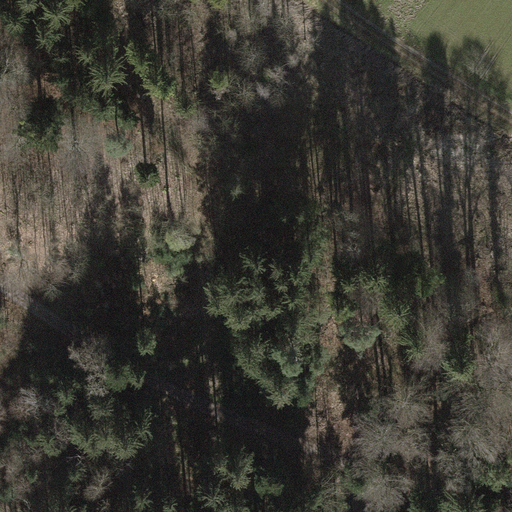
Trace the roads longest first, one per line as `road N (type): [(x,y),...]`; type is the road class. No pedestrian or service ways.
road 1 (track): [(0,279),(369,470),(485,511)]
road 2 (track): [(326,0),(511,121)]
